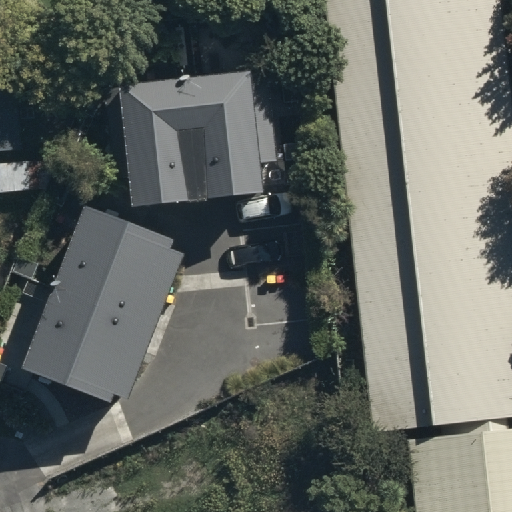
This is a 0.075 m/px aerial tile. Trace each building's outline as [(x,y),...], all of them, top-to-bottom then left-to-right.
[(511,407),(511,225),(485,0),(311,0),(362,426),(511,407)] [(127,68),(137,199),(266,187),(252,58),(127,68)] [(0,78),(0,148),(22,146),(14,77),(0,78)] [(31,374),(112,408),(183,242),(85,201),(35,318),(31,374)] [(337,342),(266,368),(273,495),(346,490),(337,342)] [(511,511),(511,430),(397,442),(404,511),(511,511)]
